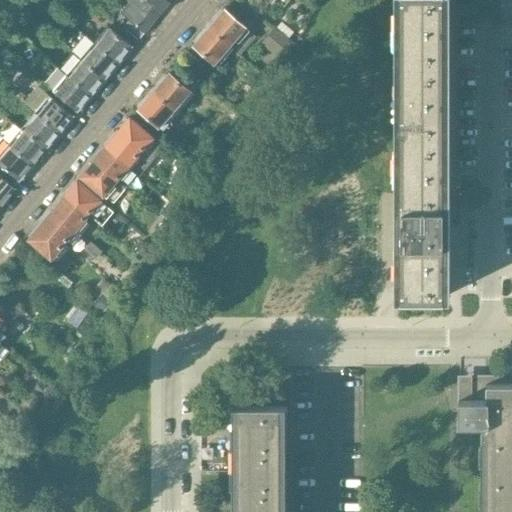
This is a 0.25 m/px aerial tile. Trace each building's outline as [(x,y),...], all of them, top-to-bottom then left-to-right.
[(156,19),(134,0),(130,0),(121,12),(127,18),(145,32),(156,19)] [(171,0),(134,0),(156,19),(171,0)] [(448,0),(393,0),(394,193),(394,205),(400,205),(400,222),(394,222),(394,295),(449,295),(449,223),(460,223),(460,203),(449,203),(448,0)] [(218,10),(211,18),(213,20),(207,27),(229,45),(244,27),(222,9),(220,12),(218,10)] [(121,26),(121,25),(127,18),(121,12),(114,20),(121,26)] [(145,32),(127,18),(121,25),(139,39),(145,32)] [(118,63),(94,42),(75,26),(61,42),(80,58),(105,79),(106,77),(108,78),(115,70),(114,68),(118,63)] [(131,47),(107,26),(94,42),(118,63),(122,58),(124,59),(131,51),(130,49),(131,47)] [(203,28),(185,49),(197,59),(201,53),(213,63),(229,45),(207,27),(204,30),(203,28)] [(105,79),(80,58),(67,74),(91,95),(95,90),(97,91),(104,82),(103,81),(105,79)] [(192,84),(188,89),(168,73),(165,75),(164,74),(156,83),(157,85),(151,92),(172,109),(179,101),(186,108),(200,92),(192,84)] [(91,95),(67,74),(53,90),(77,111),(79,109),(81,110),(88,101),(87,100),(91,95)] [(73,116),(49,95),(44,91),(37,100),(30,94),(24,102),(35,112),(60,132),(64,128),(65,129),(73,120),(71,119),(73,116)] [(146,96),(137,105),(139,106),(137,109),(157,127),(172,109),(151,92),(147,97),(146,96)] [(209,122),(226,133),(240,113),(223,102),(209,122)] [(60,132),(35,112),(22,127),(46,148),(48,146),(49,148),(57,139),(55,138),(60,132)] [(125,119),(119,127),(120,128),(116,134),(138,152),(150,137),(128,119),(127,121),(125,119)] [(46,148),(22,127),(8,143),(33,164),(37,159),(39,160),(46,152),(45,150),(46,148)] [(111,136),(104,144),(106,146),(104,147),(126,166),(138,152),(116,134),(112,138),(111,136)] [(33,164),(8,143),(0,152),(0,164),(19,181),(21,178),(23,179),(30,171),(29,169),(33,164)] [(101,148),(95,155),(96,157),(92,162),(120,186),(133,171),(126,166),(104,147),(103,149),(101,148)] [(120,186),(92,162),(88,166),(87,165),(80,173),(82,174),(80,176),(102,194),(103,194),(109,200),(120,186)] [(15,189),(0,176),(0,205),(0,206),(15,189)] [(73,182),(66,190),(68,191),(64,196),(86,214),(97,223),(108,209),(97,200),(98,200),(76,181),(74,183),(73,182)] [(58,199),(52,207),(53,208),(52,210),(74,228),(86,214),(64,196),(60,201),(58,199)] [(49,210),(43,218),(44,219),(39,225),(61,243),(74,228),(52,210),(50,212),(49,210)] [(35,228),(28,235),(30,237),(27,239),(49,258),(61,243),(39,225),(36,229),(35,228)] [(95,259),(102,251),(91,242),(84,249),(95,259)] [(96,286),(102,292),(113,301),(119,292),(102,278),(96,286)] [(470,400),(458,400),(458,425),(478,425),(480,425),(480,434),(480,511),(511,511),(511,383),(490,384),(486,384),(486,380),(470,380),(470,400)] [(24,403),(24,405),(24,406),(25,407),(26,408),(27,410),(28,410),(30,410),(31,410),(33,410),(34,409),(35,408),(35,406),(36,405),(35,403),(35,401),(34,400),(33,400),(31,399),(30,399),(28,399),(27,400),(26,401),(25,402),(24,403)] [(286,407),(231,407),(231,408),(237,408),(237,470),(232,470),(232,474),(231,511),(284,511),(284,470),(279,470),(279,408),(286,408),(286,407)]
